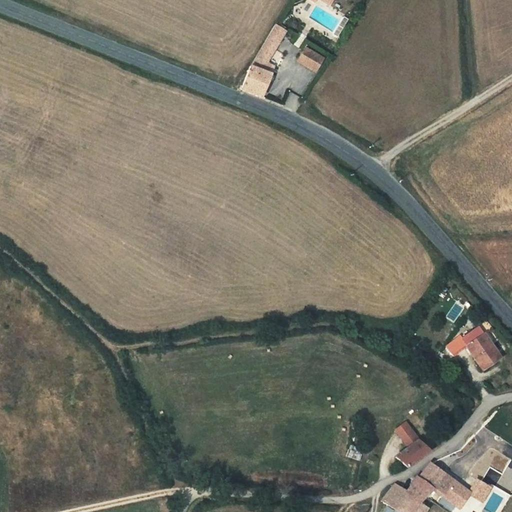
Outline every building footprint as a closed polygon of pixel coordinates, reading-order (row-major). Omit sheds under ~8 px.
[(260,49),(270,55),(284,31),(275,25),(260,49)] [(306,48),(298,62),(315,72),(323,59),(306,48)] [(260,49),(256,56),(266,61),(270,55),(260,49)] [(256,56),(250,66),(249,69),(269,77),(273,66),(266,61),(256,56)] [(241,89),(260,97),(269,77),(249,69),(241,89)] [(484,334),(479,327),(461,338),(483,370),(500,358),(484,334)] [(396,430),(408,448),(418,440),(406,423),(396,430)] [(430,451),(418,440),(408,448),(395,457),(408,468),(430,451)] [(339,446),(337,453),(359,461),(363,451),(342,442),(340,446),(339,446)] [(457,507),(467,493),(429,464),(419,478),(417,476),(407,492),(394,484),(381,501),(395,510),(398,511),(424,511),(426,509),(418,504),(421,500),(429,494),(433,489),(457,507)]
